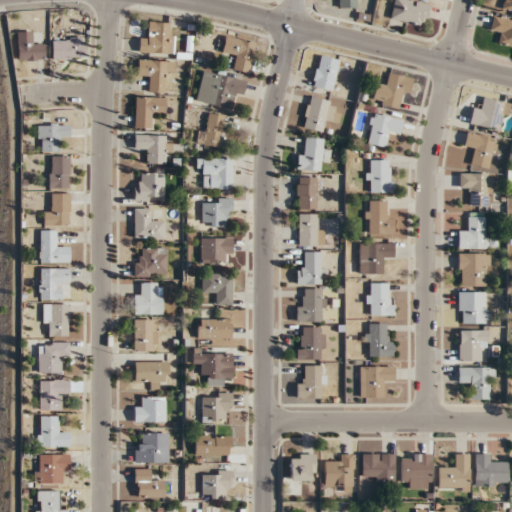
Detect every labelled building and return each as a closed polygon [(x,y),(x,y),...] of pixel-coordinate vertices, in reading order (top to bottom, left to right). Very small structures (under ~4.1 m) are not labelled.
[(429,5),(408,0),(393,0),(388,20),(423,29),(429,5)] [(511,0),(500,0),(499,9),(511,11),(511,0)] [(511,19),(493,16),(490,29),(500,32),(497,43),(511,46),(511,19)] [(139,54),(173,54),(173,23),(149,23),(149,33),(139,33),(139,54)] [(17,32),(17,60),(43,60),(43,41),(33,41),(33,32),(17,32)] [(52,37),(52,59),(82,59),(82,37),(52,37)] [(221,54),(231,55),(230,68),(249,71),(253,41),(223,37),(221,54)] [(311,85),(331,91),(340,60),(320,55),(311,85)] [(174,61),(138,59),(137,79),(147,79),(146,91),(164,92),(165,72),(173,72),(174,61)] [(195,101),(228,108),(230,99),(240,102),(245,81),(202,71),(195,101)] [(387,84),(376,82),(372,102),(396,107),(398,97),(407,99),(411,77),(389,73),(387,84)] [(154,128),(154,117),(164,117),(165,97),(135,97),(134,128),(154,128)] [(324,122),(333,124),(337,103),(309,97),(302,128),(322,132),(324,122)] [(473,104),(469,123),(502,130),(508,102),(485,97),(483,106),(473,104)] [(199,144),(232,149),(234,130),(223,128),(224,116),(203,113),(199,144)] [(366,143),(385,147),(388,136),(398,138),(402,120),(372,113),(366,143)] [(69,124),(37,124),(37,151),(58,151),(58,141),(69,141),(69,124)] [(469,162),(488,168),(496,140),(467,132),(462,149),(472,151),(469,162)] [(134,153),(144,153),(144,163),(170,163),(170,135),(134,135),(134,153)] [(298,170),(323,171),(324,138),(299,138),(298,170)] [(69,156),(49,156),(49,188),(69,188),(69,156)] [(198,178),(206,178),(206,189),(232,189),(232,158),(198,158),(198,178)] [(390,192),(389,160),(366,160),(367,192),(390,192)] [(133,201),(164,201),(164,172),(143,172),(143,181),(133,181),(133,201)] [(492,174),(459,174),(459,189),(469,189),(469,205),(492,205),(492,174)] [(316,209),(316,177),(296,177),(296,209),(316,209)] [(68,193),(51,193),(51,207),(44,207),(44,225),(68,225),(68,193)] [(201,198),(201,226),(230,226),(230,198),(201,198)] [(393,236),(393,217),(385,217),(385,200),(365,200),(365,236),(393,236)] [(153,208),(134,208),(134,239),(163,239),(163,219),(153,219),(153,208)] [(297,246),(317,246),(317,214),(297,214),(297,246)] [(468,227),(458,227),(458,248),(496,248),(496,237),(486,237),(486,216),(468,216),(468,227)] [(58,230),(39,230),(39,262),(68,262),(68,241),(58,241),(58,230)] [(200,262),(231,262),(231,237),(200,237),(200,262)] [(359,273),(383,273),(383,259),(393,259),(393,243),(359,243),(359,273)] [(134,277),(165,277),(165,247),(145,247),(145,256),(134,256),(134,277)] [(296,284),(322,284),(322,252),(305,252),(305,263),(296,263),(296,284)] [(458,286),(489,286),(489,253),(458,253),(458,286)] [(69,268),(39,268),(39,299),(60,299),(60,289),(69,289),(69,268)] [(231,304),(231,274),(201,274),(201,293),(212,293),(212,304),(231,304)] [(162,314),(162,282),(143,282),(143,293),(134,293),(134,314),(162,314)] [(393,315),(393,293),(387,293),(387,283),(367,283),(367,315),(393,315)] [(322,321),(322,288),(304,289),(304,299),(296,299),(296,321),(322,321)] [(458,323),(486,323),(486,291),(458,291),(458,323)] [(42,304),(42,325),(48,325),(48,336),(69,336),(69,304),(42,304)] [(197,340),(231,340),(231,318),(197,318),(197,340)] [(133,350),(156,350),(156,319),(133,319),(133,350)] [(393,356),(393,334),(384,334),(384,323),(365,323),(365,356),(393,356)] [(297,359),(324,359),(324,327),(297,327),(297,359)] [(486,330),(458,330),(458,361),(486,361),(486,330)] [(59,372),(59,361),(68,361),(68,342),(38,342),(38,372),(59,372)] [(222,385),(222,377),(231,377),(231,352),(192,352),(192,364),(202,364),(202,385),(222,385)] [(158,381),(167,381),(167,361),(134,361),(134,380),(145,380),(145,389),(158,389),(158,381)] [(296,376),(296,397),(321,397),(321,365),(305,365),(305,376),(296,376)] [(359,397),(382,397),(382,385),(392,385),(392,366),(359,366),(359,397)] [(493,367),(458,367),(458,386),(468,386),(468,399),(493,399),(493,367)] [(39,410),(60,410),(60,399),(69,399),(69,379),(39,379),(39,410)] [(231,392),(201,392),(201,421),(222,421),(222,412),(231,412),(231,392)] [(165,421),(165,397),(143,397),(143,406),(134,406),(134,421),(165,421)] [(69,427),(58,427),(58,415),(38,415),(38,446),(69,446),(69,427)] [(134,464),(167,464),(167,433),(144,433),(144,443),(134,443),(134,464)] [(194,455),(230,455),(230,435),(194,435),(194,455)] [(362,482),(394,482),(394,453),(362,453),(362,482)] [(58,482),(58,473),(68,473),(68,454),(35,454),(35,482),(58,482)] [(289,481),(315,481),(315,454),(289,454),(289,481)] [(352,454),(334,454),(334,463),(324,463),(324,484),(334,484),(334,491),(352,491),(352,454)] [(400,454),(400,485),(431,485),(431,454),(400,454)] [(469,454),(450,454),(450,464),(437,464),(437,489),(469,489),(469,454)] [(474,486),(507,486),(507,464),(494,464),(494,454),(474,454),(474,486)] [(153,469),(134,469),(134,497),(163,497),(163,479),(153,479),(153,469)] [(231,471),(201,471),(201,498),(223,498),(223,489),(231,489),(231,471)] [(58,491),(36,491),(35,511),(67,511),(68,511),(58,511),(58,491)]
